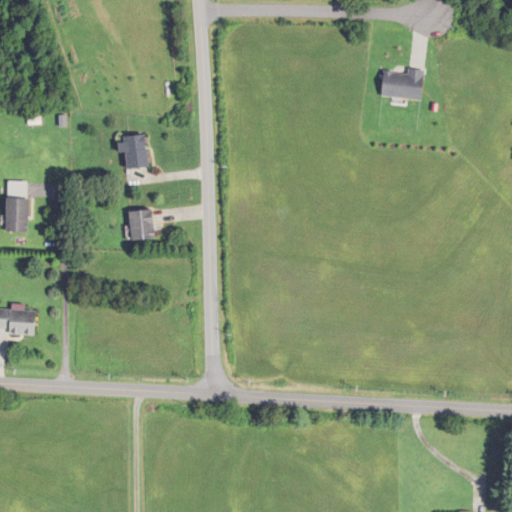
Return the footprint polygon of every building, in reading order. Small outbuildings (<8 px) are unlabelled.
[(382,96),(425,102),(429,71),(411,69),(410,74),(386,71),(382,96)] [(128,136),(128,170),(149,170),(149,136),(128,136)] [(32,234),(32,199),(10,199),(10,234),(32,234)] [(156,211),(132,212),(133,241),(157,240),(156,211)] [(0,333),(41,335),(42,312),(0,309),(0,333)]
